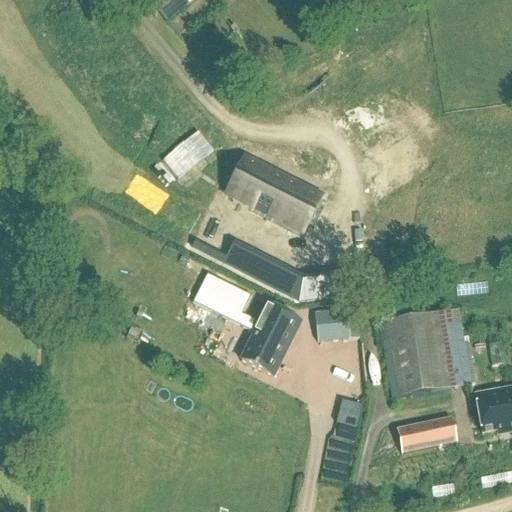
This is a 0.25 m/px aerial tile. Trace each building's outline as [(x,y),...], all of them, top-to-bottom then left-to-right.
[(144,0),(165,25),(195,0),(144,0)] [(323,0),(297,0),(312,13),(323,0)] [(395,6),(252,84),(284,142),(315,125),(356,199),(442,152),(399,72),(424,58),(395,6)] [(239,161),(228,182),(250,193),(243,207),(293,232),(310,197),(239,161)] [(232,250),(224,268),(278,295),(287,278),(232,250)] [(342,275),(302,281),(305,305),(346,299),(342,275)] [(193,307),(251,335),(249,338),(253,340),(240,365),(272,380),(300,324),(265,307),(256,325),(242,318),(251,299),(250,299),(207,278),(207,277),(192,307),(193,307)] [(314,318),(317,346),(349,343),(346,315),(314,318)] [(391,402),(470,390),(457,315),(378,328),(391,402)] [(511,433),(511,437),(511,436),(511,391),(474,399),(481,438),(511,433)] [(444,449),(439,425),(396,434),(401,458),(444,449)] [(511,461),(413,472),(416,499),(497,490),(495,476),(511,474),(511,461)]
